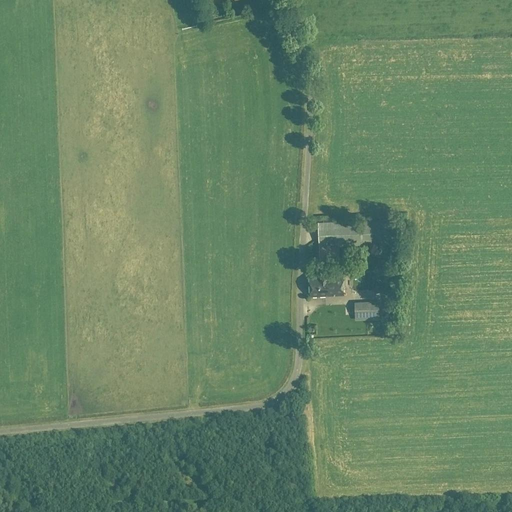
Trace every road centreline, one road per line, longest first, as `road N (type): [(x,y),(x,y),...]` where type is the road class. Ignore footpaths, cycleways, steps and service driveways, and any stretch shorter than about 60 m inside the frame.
road 1 (unclassified): [(0,431),(257,406),(291,384),(310,130),(292,0)]
road 2 (track): [(0,494),(58,510),(236,502),(259,511)]
